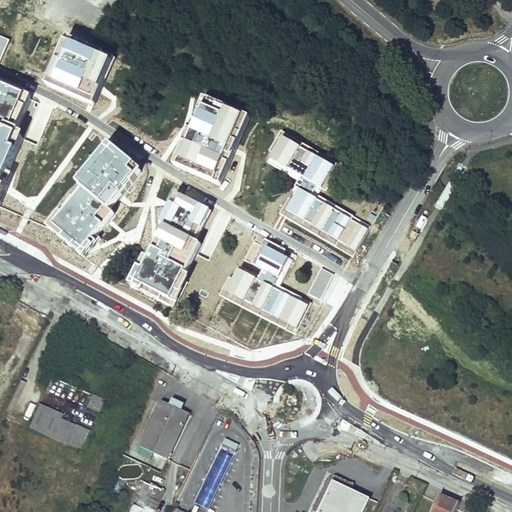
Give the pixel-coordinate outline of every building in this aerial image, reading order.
[(0,64),(11,41),(0,36),(0,64)] [(102,89),(113,63),(66,43),(49,81),(87,97),(85,103),(91,105),(94,107),(102,89)] [(32,99),(0,85),(0,193),(4,185),(23,140),(16,136),(32,99)] [(245,117),(209,101),(179,168),(216,184),(231,150),(245,117)] [(335,168),(284,139),(271,160),(307,181),(288,212),(356,252),(368,231),(312,198),(319,187),(323,190),(335,168)] [(121,161),(108,151),(96,166),(100,169),(93,177),(89,174),(80,186),(84,190),(51,230),(81,255),(87,248),(104,227),(97,221),(101,216),(108,209),(110,210),(120,198),(137,177),(132,173),(137,168),(124,158),(121,161)] [(212,212),(176,194),(170,206),(160,225),(167,228),(157,246),(135,288),(170,306),(201,246),(196,243),(212,212)] [(259,281),(239,271),(227,293),(298,329),(308,308),(273,290),(292,253),(266,240),(263,246),(268,249),(258,267),(264,270),(259,281)] [(92,394),(86,406),(99,412),(104,399),(92,394)] [(191,416),(163,403),(141,447),(169,461),(191,416)] [(40,405),(30,428),(82,450),(90,432),(78,427),(61,420),(63,415),(40,405)] [(226,439),(223,445),(235,450),(238,445),(226,439)] [(208,477),(221,484),(236,453),(223,447),(208,477)] [(158,479),(161,473),(148,468),(145,473),(158,479)] [(221,484),(208,477),(205,483),(218,489),(221,484)] [(320,499),(326,502),(334,483),(353,491),(355,486),(337,477),(329,480),(320,499)] [(218,489),(205,483),(195,503),(208,509),(218,489)] [(353,491),(334,483),(326,502),(321,511),(366,511),(371,500),(353,491)] [(154,511),(164,492),(147,484),(144,491),(145,498),(140,509),(133,505),(129,511),(154,511)] [(434,510),(432,511),(455,511),(459,506),(440,497),(437,504),(434,510)]
